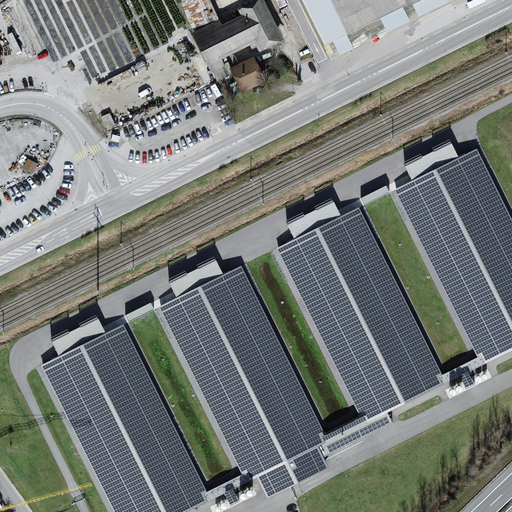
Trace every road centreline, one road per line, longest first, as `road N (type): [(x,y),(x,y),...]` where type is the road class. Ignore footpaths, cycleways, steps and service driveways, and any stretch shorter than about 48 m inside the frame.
road 1 (primary): [(511,8),(113,204)]
road 2 (tertiary): [(0,107),(33,103),(65,118),(113,204)]
road 3 (primary): [(113,204),(0,260)]
